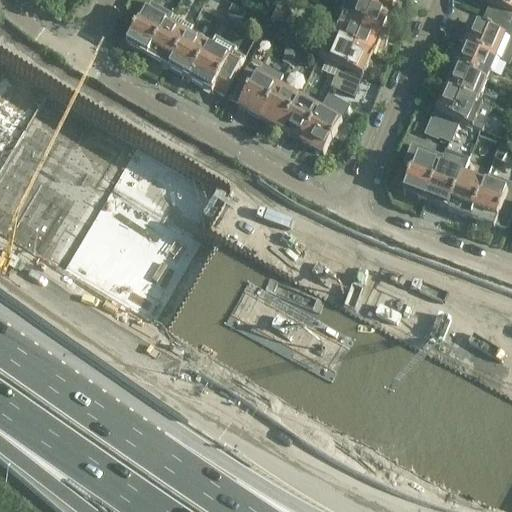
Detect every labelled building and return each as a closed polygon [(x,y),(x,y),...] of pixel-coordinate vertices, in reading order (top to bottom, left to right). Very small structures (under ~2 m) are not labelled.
[(382,34),(392,11),(365,0),(347,0),(341,16),(352,20),(382,34)] [(365,0),(392,11),(396,0),(365,0)] [(511,21),(511,20),(511,0),(485,0),(484,4),(490,6),(485,17),(511,28),(511,21)] [(281,1),(277,11),(290,18),(293,11),(281,1)] [(148,60),(172,17),(151,5),(137,30),(136,30),(134,35),(127,48),(148,60)] [(247,13),(233,6),(228,16),(244,19),(247,13)] [(287,25),(290,18),(277,11),(272,21),(287,25)] [(170,71),(189,38),(194,30),(172,17),(148,60),(170,71)] [(511,28),(485,17),(481,28),(475,25),(465,47),(496,61),(510,67),(511,62),(511,28)] [(372,56),(382,34),(352,20),(342,43),(372,56)] [(191,83),(210,49),(189,38),(170,71),(191,83)] [(363,78),(372,56),(342,43),(332,65),(341,68),(363,78)] [(487,83),(496,61),(465,47),(456,70),(487,83)] [(242,67),(210,49),(191,83),(212,95),(214,93),(224,99),(228,92),(242,67)] [(297,55),(286,49),(282,65),(290,68),(297,55)] [(260,122),(279,88),(284,80),(263,68),(258,77),(247,71),(229,101),(240,107),(239,110),(260,122)] [(358,88),(363,78),(341,68),(336,79),(346,83),(358,88)] [(477,105),(487,83),(456,70),(446,92),(477,105)] [(342,94),(346,83),(336,79),(331,90),(342,94)] [(353,99),(358,88),(346,83),(342,94),(353,99)] [(281,134),(300,100),(279,88),(260,122),(281,134)] [(468,127),(477,105),(446,92),(436,115),(459,124),(460,123),(468,127)] [(302,146),(321,112),(300,100),(281,134),(302,146)] [(334,119),(321,112),(302,146),(324,157),(332,143),(335,139),(334,139),(342,124),(334,119)] [(443,131),(455,136),(459,124),(436,115),(428,136),(439,140),(443,131)] [(451,145),(455,136),(443,131),(439,140),(451,145)] [(511,150),(501,146),(495,161),(502,164),(511,150)] [(426,204),(440,168),(443,159),(421,151),(411,177),(410,177),(408,181),(409,181),(404,195),(426,204)] [(449,213),(463,177),(440,168),(426,204),(449,213)] [(472,222),(486,186),(463,177),(449,213),(472,222)] [(507,232),(511,219),(511,185),(489,177),(486,186),(472,222),(494,231),(495,228),(507,232)]
